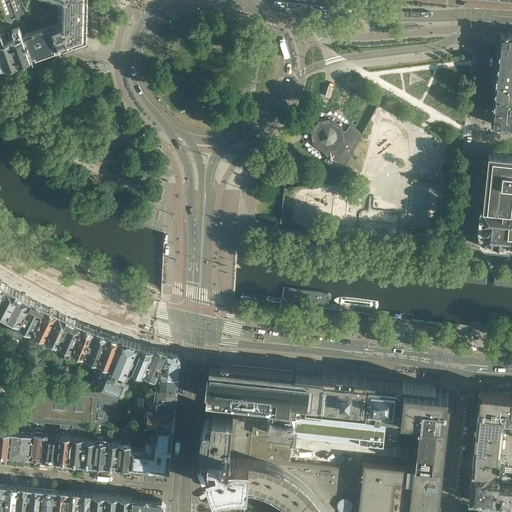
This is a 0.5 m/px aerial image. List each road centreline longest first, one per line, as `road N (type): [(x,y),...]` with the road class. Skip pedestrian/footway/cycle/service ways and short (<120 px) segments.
road 1 (residential): [(285,83),(331,60),(467,40),(484,56),(477,136)]
road 2 (primary): [(469,368),(273,342)]
road 3 (residential): [(0,470),(185,489)]
road 4 (residential): [(477,136),(468,250),(511,259)]
road 5 (residential): [(185,489),(196,338)]
road 6 (residential): [(469,368),(453,511)]
road 7 (residential): [(130,58),(87,55),(0,84)]
